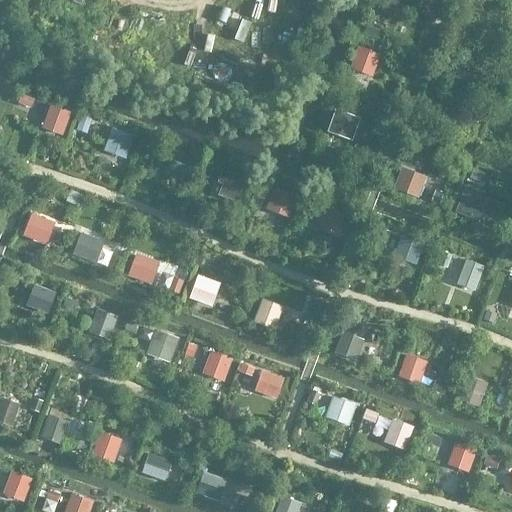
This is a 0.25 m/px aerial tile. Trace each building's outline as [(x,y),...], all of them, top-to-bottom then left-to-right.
[(401,0),(375,0),(374,3),(396,12),(401,0)] [(370,77),(378,55),(359,48),(351,70),(370,77)] [(454,68),(451,76),(468,81),(471,72),(454,68)] [(50,103),(42,128),(64,135),(72,111),(50,103)] [(359,119),(337,110),(328,133),(350,141),(359,119)] [(124,158),(132,137),(113,130),(105,152),(124,158)] [(186,171),(191,159),(174,152),(169,164),(186,171)] [(251,177),(222,167),(217,181),(222,183),(218,196),(241,204),(251,177)] [(426,179),(402,169),(394,190),(419,200),(426,179)] [(484,195),(464,187),(454,211),(478,221),(484,207),(480,205),(484,195)] [(289,217),(296,199),(275,191),(268,209),(289,217)] [(339,237),(346,218),(325,210),(318,229),(339,237)] [(23,235),(48,244),(56,221),(31,212),(23,235)] [(105,243),(80,233),(71,254),(97,265),(105,243)] [(412,266),(420,245),(402,238),(393,259),(412,266)] [(128,275),(153,284),(161,260),(136,252),(128,275)] [(484,268),(466,261),(457,284),(475,291),(484,268)] [(217,284),(196,276),(188,298),(209,306),(217,284)] [(55,293),(23,281),(16,302),(47,313),(55,293)] [(254,321),(275,328),(283,305),(262,298),(254,321)] [(88,331),(110,339),(119,315),(97,307),(88,331)] [(124,333),(151,340),(155,327),(128,319),(124,333)] [(334,350),(357,360),(365,339),(343,330),(334,350)] [(168,361),(176,340),(157,333),(149,354),(168,361)] [(212,349),(202,373),(225,382),(234,357),(212,349)] [(406,352),(398,376),(421,383),(428,360),(406,352)] [(276,399),(283,380),(262,372),(255,391),(276,399)] [(478,407),(486,386),(467,379),(459,400),(478,407)] [(0,396),(0,422),(14,426),(20,402),(0,396)] [(354,406),(332,398),(325,419),(346,427),(354,406)] [(61,444),(70,421),(49,413),(40,436),(61,444)] [(415,429),(393,420),(383,444),(406,453),(415,429)] [(112,463),(120,441),(101,435),(93,456),(112,463)] [(447,464),(471,472),(478,447),(454,440),(447,464)] [(149,451),(142,471),(166,479),(173,459),(149,451)] [(22,502),(30,481),(12,473),(4,495),(22,502)] [(227,482),(202,474),(195,494),(220,502),(227,482)] [(87,511),(91,503),(72,496),(66,511),(87,511)] [(297,511),(300,505),(281,498),(276,511),(297,511)]
